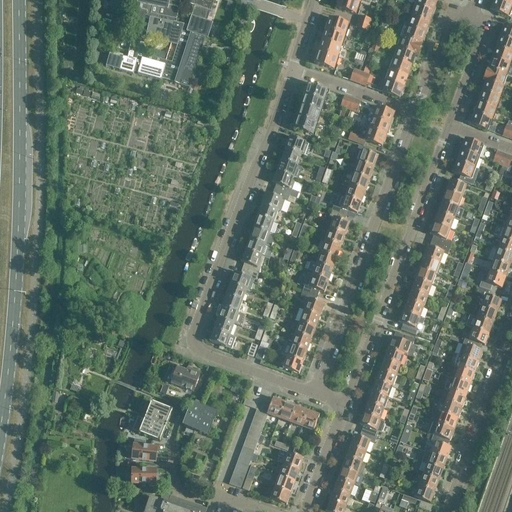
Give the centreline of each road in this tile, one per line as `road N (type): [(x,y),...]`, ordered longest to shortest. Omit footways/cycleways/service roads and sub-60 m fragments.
road 1 (primary): [(0,429),(19,222),(18,0)]
road 2 (residential): [(310,392),(211,357),(197,333),(292,70)]
road 3 (residential): [(412,114),(310,392)]
road 4 (residential): [(351,407),(453,129)]
road 5 (residential): [(444,511),(511,325)]
road 6 (residential): [(177,415),(168,443),(171,478),(234,500)]
road 7 (residential): [(412,114),(292,70)]
road 8 (residential): [(470,17),(454,14),(444,23),(412,114)]
road 9 (residential): [(453,129),(485,38),(483,24),(470,17)]
